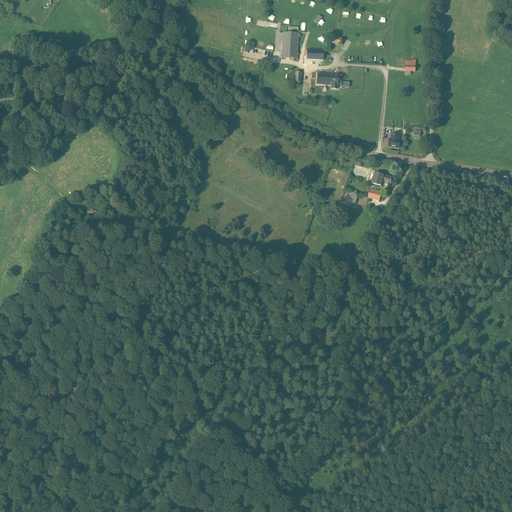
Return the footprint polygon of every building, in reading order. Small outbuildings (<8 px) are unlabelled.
[(318,15),(313,20),(317,23),(322,18),(318,15)] [(297,59),(298,34),(283,33),(281,58),(297,59)] [(307,49),(306,59),(323,60),(324,50),(307,49)] [(405,71),(416,72),(416,60),(405,60),(405,71)] [(338,86),(339,75),(318,74),(317,84),(332,85),(332,89),(337,89),(337,86),(338,86)] [(330,109),(335,104),(331,100),(327,105),(330,109)] [(390,139),(388,147),(399,149),(400,141),(399,140),(399,138),(399,137),(400,135),(392,133),(392,135),(392,136),(391,139),(390,139)] [(392,178),(375,173),(372,184),(381,186),(383,180),(386,181),(385,184),(388,185),(389,182),(391,182),(392,178)] [(370,190),(368,198),(379,201),(382,193),(370,190)] [(344,203),(355,205),(358,195),(347,192),(344,203)] [(87,213),(95,217),(97,212),(89,208),(87,213)]
